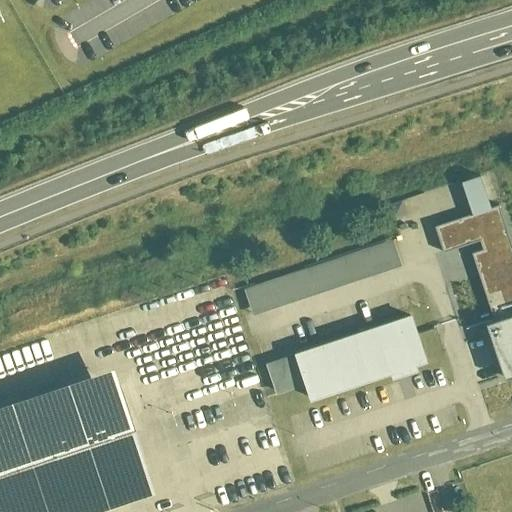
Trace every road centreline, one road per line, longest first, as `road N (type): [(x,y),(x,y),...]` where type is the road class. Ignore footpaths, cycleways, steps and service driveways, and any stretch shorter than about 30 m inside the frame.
road 1 (primary): [(511,33),(266,115),(0,222)]
road 2 (residential): [(269,511),(511,429)]
